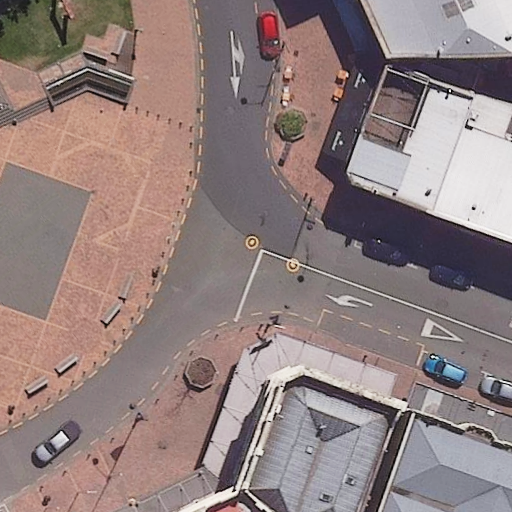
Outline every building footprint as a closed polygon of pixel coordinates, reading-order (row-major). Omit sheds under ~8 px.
[(511,0),(356,0),(374,50),(511,41),(511,0)] [(347,129),(329,177),(511,242),(511,101),(421,69),(376,52),(347,129)] [(369,511),(405,411),(286,368),(258,377),(217,486),(221,496),(240,511),(369,511)] [(511,511),(511,451),(405,411),(369,511),(511,511)] [(217,486),(160,511),(185,511),(221,496),(217,486)] [(185,511),(240,511),(221,496),(185,511)]
